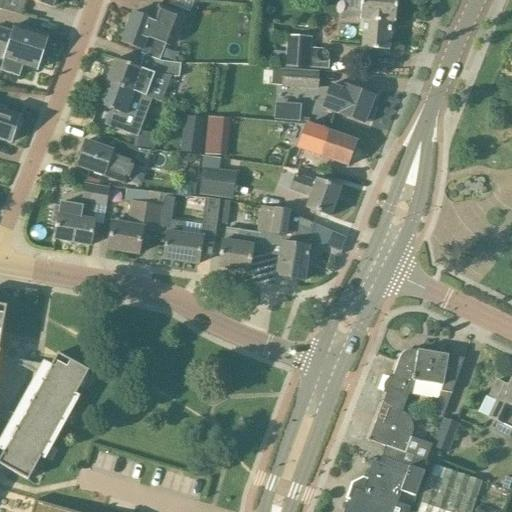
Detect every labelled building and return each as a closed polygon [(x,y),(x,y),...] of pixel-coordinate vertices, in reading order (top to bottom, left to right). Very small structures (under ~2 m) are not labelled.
[(26,0),(52,8),(54,0),(26,0)] [(356,0),(357,1),(362,1),(361,33),(365,33),(364,51),(373,51),(373,55),(391,56),(392,35),(396,35),(397,0),(356,0)] [(158,5),(153,18),(133,11),(123,40),(144,47),(141,55),(144,56),(149,58),(160,61),(165,46),(169,47),(182,14),(158,5)] [(19,78),(23,66),(37,71),(48,37),(16,26),(13,33),(0,28),(0,56),(5,58),(0,71),(19,78)] [(287,36),(285,68),(310,70),(310,68),(328,69),(330,50),(311,48),(311,38),(287,36)] [(118,58),(114,68),(107,70),(104,77),(109,84),(110,82),(147,95),(147,96),(162,101),(171,76),(179,77),(181,64),(160,61),(149,58),(146,68),(118,58)] [(281,88),(317,90),(319,72),(273,69),(271,85),(281,86),(281,88)] [(110,82),(109,84),(101,105),(114,109),(109,123),(133,132),(147,96),(147,95),(110,82)] [(375,109),(370,108),(374,95),(344,85),(342,90),(329,86),(321,110),(364,124),(365,122),(371,124),(375,109)] [(278,101),(276,118),(301,122),(303,105),(278,101)] [(0,140),(11,144),(20,117),(6,112),(6,110),(0,107),(0,140)] [(207,117),(206,154),(229,155),(230,117),(207,117)] [(330,131),(328,137),(304,128),(297,149),(321,157),(322,156),(349,165),(358,140),(330,131)] [(136,147),(156,149),(157,135),(139,133),(138,136),(137,136),(136,147)] [(115,141),(112,149),(87,141),(79,166),(115,178),(119,167),(127,170),(130,160),(135,162),(139,149),(115,141)] [(203,180),(238,182),(239,170),(204,169),(203,180)] [(317,178),(316,181),(296,174),(291,190),(311,196),(308,206),(334,215),(343,186),(317,178)] [(235,200),(238,186),(203,179),(200,194),(235,200)] [(93,248),(98,205),(107,205),(110,188),(84,184),(80,208),(63,205),(63,206),(55,205),(52,227),(60,229),(58,243),(93,248)] [(163,208),(159,231),(158,233),(171,235),(167,258),(201,263),(205,238),(184,235),(186,223),(171,221),(175,198),(165,197),(163,208)] [(220,224),(223,201),(205,199),(201,227),(208,228),(209,241),(214,241),(217,224),(220,224)] [(223,201),(220,224),(227,225),(230,202),(223,201)] [(159,231),(163,208),(135,204),(131,227),(116,224),(112,250),(140,255),(145,229),(159,231)] [(274,235),(279,209),(260,207),(257,233),(274,235)] [(279,209),(274,235),(285,236),(279,276),(306,280),(311,245),(309,244),(310,238),(339,250),(345,237),(313,223),(311,228),(293,225),(292,225),(294,213),(290,212),(290,210),(279,209)] [(226,229),(224,241),(220,266),(251,271),(255,246),(237,243),(239,230),(226,229)] [(398,363),(389,387),(409,394),(409,395),(438,399),(435,408),(436,411),(437,414),(439,415),(443,417),(459,372),(446,369),(448,356),(445,356),(445,352),(442,349),(438,349),(435,351),(433,354),(413,351),(410,351),(405,352),(402,355),(398,363)] [(57,354),(10,438),(0,456),(0,465),(27,480),(40,458),(67,410),(75,395),(74,395),(88,371),(57,354)] [(498,400),(489,417),(500,423),(495,432),(508,438),(511,431),(511,377),(508,387),(497,381),(490,396),(498,400)] [(389,387),(377,420),(377,425),(378,428),(382,433),(385,435),(382,445),(407,455),(404,465),(423,472),(432,445),(411,437),(413,431),(413,427),(413,424),(411,420),(408,416),(405,414),(402,412),(409,395),(409,394),(389,387)] [(433,446),(428,463),(434,466),(441,468),(460,425),(445,419),(433,446)] [(375,455),(362,492),(397,504),(405,507),(410,495),(415,497),(423,472),(375,455)] [(434,466),(417,511),(471,511),(482,482),(441,468),(434,466)] [(352,488),(343,511),(394,511),(397,504),(362,492),(352,488)] [(104,511),(102,509),(98,505),(94,502),(88,500),(79,499),(70,501),(62,505),(56,511),(104,511)]
